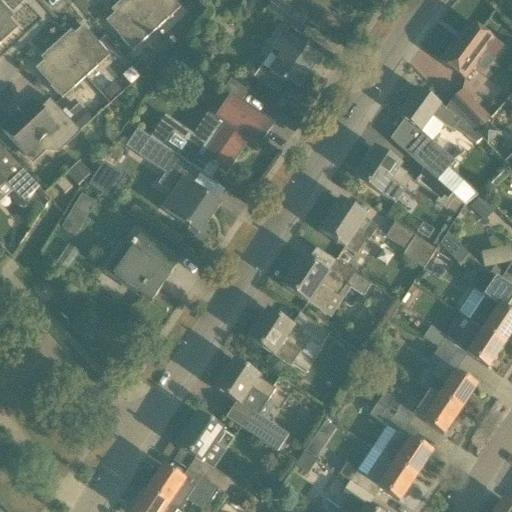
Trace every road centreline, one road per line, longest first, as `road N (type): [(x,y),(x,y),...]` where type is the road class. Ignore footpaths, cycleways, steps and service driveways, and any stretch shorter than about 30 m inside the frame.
road 1 (residential): [(135,436),(392,47),(433,0)]
road 2 (residential): [(135,436),(107,417),(0,300)]
